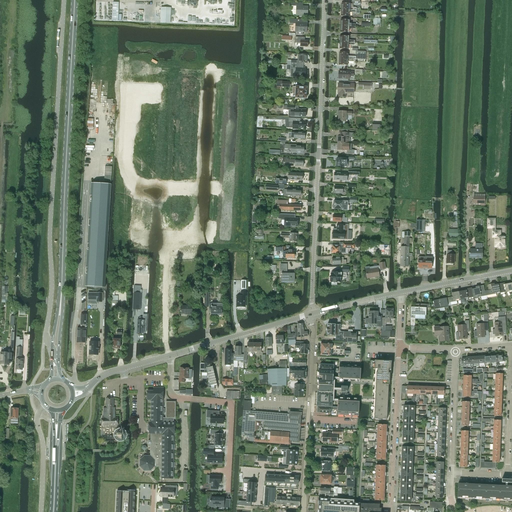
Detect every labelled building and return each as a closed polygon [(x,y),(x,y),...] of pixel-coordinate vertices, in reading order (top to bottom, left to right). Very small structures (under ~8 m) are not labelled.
[(342,8),(342,10),(356,10),(356,8),(353,8),(353,4),(358,5),(359,6),(361,6),(361,5),(361,4),(360,3),(360,2),(352,2),(352,4),(341,4),(341,8),(342,8)] [(291,3),(291,6),(296,7),(296,16),(308,16),(307,15),(307,14),(308,7),(308,6),(303,6),(300,6),(300,3),(292,3),(291,3)] [(290,24),(295,24),(295,25),(295,32),(296,32),(296,35),(302,35),(303,35),(303,33),(303,32),(307,33),(307,32),(306,32),(307,24),(300,23),(300,20),(290,20),(290,24)] [(301,38),(295,38),(295,44),(300,44),(300,47),(307,48),(308,41),(300,41),(301,38)] [(355,57),(349,57),(349,58),(348,58),(348,53),(339,53),(339,57),(340,57),(340,61),(339,61),(339,65),(347,66),(347,62),(349,62),(354,62),(354,59),(365,60),(366,51),(357,51),(356,51),(355,57)] [(287,61),(287,65),(291,65),(291,66),(299,66),(299,63),(307,64),(308,64),(308,60),(308,59),(309,59),(309,56),(308,55),(298,55),(297,61),(291,61),(287,61)] [(286,65),(286,69),(291,70),(290,70),(296,70),(296,71),(296,77),(301,77),(302,78),(302,77),(305,77),(305,69),(299,69),(299,66),(291,66),(291,65),(287,65),(286,65)] [(354,85),(338,84),(338,93),(341,93),(340,97),(345,97),(348,93),(354,94),(354,85)] [(306,88),(293,88),(292,98),(301,98),(301,99),(302,100),(304,100),(305,99),(305,98),(306,98),(306,92),(307,92),(307,89),(306,89),(306,88)] [(288,117),(291,117),(306,117),(306,116),(306,115),(306,112),(306,110),(294,110),(294,106),(288,106),(284,106),(284,110),(287,110),(288,110),(288,117)] [(346,122),(346,116),(352,116),(352,113),(338,112),(338,115),(339,115),(338,122),(346,122)] [(289,118),(288,128),(293,128),(293,129),(297,129),(297,128),(305,129),(305,128),(306,127),(306,125),(305,125),(305,123),(301,123),(301,122),(300,122),(300,119),(289,118)] [(338,144),(345,144),(349,144),(349,142),(350,142),(350,139),(349,139),(349,138),(354,138),(354,133),(347,133),(347,130),(343,130),(343,133),(342,133),(342,137),(338,137),(338,144)] [(291,153),(296,153),(304,153),(305,152),(305,150),(304,150),(304,147),(296,146),(296,145),(285,145),(284,150),(291,151),(291,153)] [(278,157),(278,159),(282,160),(282,162),(284,162),(295,163),(295,166),(303,167),(303,166),(304,165),(304,164),(303,163),(303,160),(292,160),(289,160),(289,158),(282,157),(278,157)] [(347,167),(348,161),(347,161),(347,159),(344,159),(337,158),(336,167),(347,167)] [(338,180),(343,181),(343,182),(347,182),(347,174),(343,174),(343,173),(340,173),(334,173),(334,180),(338,180)] [(91,183),(85,286),(105,287),(111,185),(91,183)] [(345,195),(345,187),(334,186),(334,187),(333,188),(333,190),(334,190),(334,193),(342,193),(342,195),(345,195)] [(484,205),(485,197),(473,196),(473,204),(481,204),(481,205),(484,205)] [(338,209),(342,209),(342,210),(347,211),(348,205),(348,200),(342,200),(342,202),(334,202),(334,201),(334,205),(333,205),(333,206),(333,207),(333,208),(333,209),(337,209),(338,209)] [(277,201),(277,205),(279,205),(279,210),(301,211),(301,205),(288,205),(288,201),(286,201),(278,201),(277,201)] [(284,226),(297,227),(298,219),(293,218),(293,215),(278,214),(278,219),(284,220),(284,226)] [(495,247),(498,247),(498,248),(499,248),(500,248),(501,248),(501,247),(504,247),(504,237),(500,237),(500,231),(495,231),(495,219),(488,219),(488,228),(493,228),(492,237),(495,237),(495,247)] [(333,234),(332,234),(332,239),(347,239),(348,225),(336,225),(336,229),(333,229),(333,234)] [(448,238),(458,238),(458,229),(449,229),(448,238)] [(401,246),(400,266),(408,266),(409,256),(412,257),(412,253),(409,253),(410,232),(402,231),(402,237),(405,238),(404,246),(401,246)] [(297,234),(293,234),(293,233),(292,233),(292,234),(289,234),(280,234),(280,238),(289,238),(289,242),(297,242),(297,234)] [(331,249),(331,252),(331,253),(340,253),(344,253),(344,248),(354,248),(355,244),(343,243),(343,246),(340,246),(332,246),(332,248),(332,249),(331,249)] [(482,244),(475,243),(475,247),(476,247),(476,250),(469,250),(469,258),(482,258),(482,250),(480,250),(480,247),(482,247),(482,244)] [(275,247),(275,252),(283,252),(283,258),(285,258),(285,259),(294,259),(294,258),(295,258),(295,255),(294,255),(294,252),(292,252),(292,251),(290,251),(290,250),(288,250),(288,251),(286,251),(286,247),(275,247)] [(370,270),(366,270),(367,278),(379,276),(378,269),(380,269),(380,270),(385,269),(384,262),(379,263),(380,266),(370,268),(370,270)] [(286,264),(280,264),(280,272),(281,272),(281,274),(281,282),(291,282),(291,279),(294,279),(295,279),(295,273),(287,274),(287,264),(286,264)] [(330,277),(330,281),(331,281),(331,285),(337,285),(337,282),(341,282),(341,278),(346,278),(346,272),(349,272),(349,267),(343,267),(342,273),(339,273),(339,272),(334,272),(334,274),(331,274),(331,276),(330,277)] [(498,284),(500,292),(500,293),(508,291),(510,295),(511,293),(511,285),(511,283),(508,284),(508,282),(498,284)] [(486,291),(487,295),(496,294),(496,292),(500,292),(498,284),(494,285),(494,283),(490,284),(491,290),(486,291)] [(476,288),(472,289),(473,296),(474,299),(478,299),(478,297),(487,295),(486,291),(485,291),(484,286),(475,287),(476,288)] [(463,291),(459,291),(460,299),(461,303),(465,302),(464,298),(473,296),(472,289),(472,288),(463,290),(463,291)] [(446,298),(448,307),(448,306),(448,303),(457,301),(456,300),(460,299),(459,291),(455,292),(455,290),(451,291),(452,297),(446,298)] [(237,296),(237,307),(245,307),(245,296),(247,296),(247,292),(241,292),(241,296),(237,296)] [(102,293),(88,293),(88,304),(96,304),(96,302),(102,302),(102,293)] [(134,293),(133,317),(134,317),(135,309),(141,310),(141,306),(139,306),(140,305),(141,305),(141,297),(140,297),(140,293),(134,293)] [(209,304),(209,311),(211,311),(211,314),(218,314),(218,315),(220,315),(220,314),(222,314),(222,304),(222,294),(218,294),(218,304),(211,304),(209,304)] [(120,309),(121,303),(118,303),(118,296),(112,296),(112,301),(111,301),(111,308),(118,308),(118,309),(120,309)] [(435,309),(448,307),(446,298),(433,300),(435,309)] [(427,315),(427,308),(429,308),(429,305),(427,304),(416,304),(416,307),(411,307),(411,325),(415,325),(415,318),(415,315),(427,315)] [(192,315),(192,307),(181,306),(181,311),(180,311),(180,312),(181,312),(181,314),(187,314),(187,315),(192,315)] [(382,318),(382,325),(385,325),(385,323),(390,323),(390,318),(393,318),(393,314),(392,314),(392,309),(392,308),(388,308),(388,309),(385,309),(385,315),(385,318),(382,318)] [(366,319),(366,324),(377,324),(377,327),(381,327),(381,317),(378,317),(378,312),(369,312),(369,319),(366,319)] [(85,343),(86,333),(87,315),(81,314),(80,328),(77,328),(77,342),(85,343)] [(495,335),(496,336),(503,335),(503,329),(506,329),(505,317),(498,317),(498,322),(494,323),(495,329),(492,330),(493,335),(495,335)] [(138,320),(137,333),(138,333),(138,335),(141,335),(141,334),(144,334),(144,332),(145,332),(146,320),(140,320),(138,320)] [(458,326),(459,333),(457,333),(456,334),(456,340),(457,340),(460,340),(459,339),(467,338),(466,332),(470,332),(469,320),(465,321),(465,325),(458,326)] [(476,324),(477,337),(485,337),(484,330),(488,330),(487,323),(476,324)] [(304,337),(308,337),(307,332),(304,332),(303,324),(297,324),(297,328),(295,328),(295,337),(298,337),(298,338),(304,337)] [(327,324),(327,335),(338,336),(338,330),(341,330),(341,325),(327,324)] [(449,340),(448,328),(440,328),(439,327),(435,327),(436,336),(440,335),(440,341),(449,340)] [(339,336),(339,340),(343,340),(343,342),(345,342),(346,342),(347,342),(357,343),(357,333),(354,332),(352,332),(352,330),(349,330),(348,330),(348,332),(344,332),(343,336),(339,336)] [(275,336),(276,344),(276,347),(281,347),(281,344),(283,344),(283,336),(275,336)] [(307,354),(308,345),(306,345),(306,343),(295,342),(295,337),(288,338),(289,345),(290,345),(295,345),(295,348),(300,348),(300,354),(302,354),(307,354)] [(12,351),(13,351),(13,350),(14,341),(11,341),(11,349),(8,349),(8,353),(1,352),(1,364),(9,365),(9,362),(12,362),(12,351)] [(98,355),(98,342),(89,342),(89,355),(98,355)] [(320,350),(320,354),(321,354),(321,355),(332,355),(332,348),(331,348),(331,347),(329,347),(329,348),(321,348),(321,350),(320,350)] [(225,350),(225,365),(231,365),(231,364),(233,364),(233,361),(234,355),(231,355),(231,350),(225,350)] [(496,355),(497,362),(497,365),(500,365),(499,362),(506,361),(505,357),(502,357),(502,355),(496,355)] [(462,364),(467,364),(467,365),(470,364),(470,367),(473,367),(472,357),(466,358),(466,359),(462,359),(462,364)] [(391,361),(382,361),(370,360),(370,361),(369,368),(371,369),(373,369),(374,369),(377,369),(377,372),(377,373),(376,373),(376,380),(376,385),(374,419),(387,420),(389,384),(389,381),(389,380),(389,374),(389,373),(389,369),(390,369),(391,369),(391,368),(391,367),(391,361)] [(279,369),(267,369),(268,386),(272,386),(282,386),(286,386),(287,361),(279,361),(279,369)] [(200,369),(200,373),(208,373),(211,388),(215,388),(215,385),(217,384),(214,371),(213,371),(211,362),(207,362),(208,363),(201,363),(200,369)] [(338,374),(338,376),(339,377),(339,378),(360,379),(361,365),(340,364),(339,374),(338,374)] [(185,382),(185,379),(188,379),(188,368),(180,368),(180,369),(181,369),(181,372),(180,372),(180,373),(181,373),(181,377),(179,377),(179,382),(185,382)] [(289,368),(289,370),(290,370),(289,381),(297,382),(297,379),(306,379),(306,369),(294,368),(289,368)] [(318,381),(318,385),(333,386),(334,372),(333,372),(329,372),(319,371),(318,381)] [(297,385),(297,382),(289,381),(289,388),(295,388),(294,396),(303,396),(304,385),(297,385)] [(272,386),(271,394),(282,395),(282,386),(272,386)] [(407,394),(413,394),(413,386),(407,386),(402,386),(401,393),(407,394)] [(162,470),(162,478),(166,479),(173,479),(173,467),(174,467),(174,463),(173,463),(174,450),(175,450),(175,445),(174,445),(174,434),(175,434),(175,422),(173,422),(173,418),(175,418),(175,402),(166,402),(166,418),(163,418),(163,414),(164,414),(165,409),(163,409),(163,400),(163,388),(154,388),(154,391),(147,391),(147,400),(151,400),(151,422),(149,422),(149,424),(149,432),(149,434),(151,434),(151,441),(149,441),(148,442),(148,443),(149,445),(151,445),(151,456),(144,456),(140,460),(140,466),(144,471),(150,471),(155,467),(159,467),(159,470),(162,470)] [(239,399),(239,391),(227,391),(226,399),(232,399),(233,399),(239,399)] [(317,398),(317,406),(332,406),(332,393),(318,392),(317,392),(317,398)] [(244,395),(241,435),(249,436),(249,441),(288,445),(289,441),(297,441),(299,415),(249,411),(250,395),(244,395)] [(104,418),(102,418),(102,425),(118,425),(118,418),(115,418),(115,416),(115,411),(114,411),(113,398),(106,398),(107,408),(104,408),(104,412),(104,418)] [(337,410),(337,415),(359,416),(359,403),(359,402),(338,401),(337,407),(337,410)] [(18,424),(18,418),(18,417),(19,417),(19,416),(19,415),(18,415),(18,409),(17,409),(16,408),(16,407),(15,407),(14,407),(14,408),(13,408),(12,410),(10,410),(10,422),(14,422),(14,423),(18,424)] [(210,424),(221,424),(224,424),(224,415),(221,415),(219,414),(219,411),(207,411),(206,418),(211,418),(210,424)] [(342,435),(342,430),(333,429),(333,433),(323,433),(322,437),(321,438),(321,440),(322,441),(322,442),(337,443),(337,435),(342,435)] [(221,431),(210,430),(210,434),(214,434),(214,446),(222,446),(223,434),(221,434),(221,431)] [(120,440),(121,440),(122,440),(123,439),(124,438),(125,437),(125,436),(125,435),(125,434),(124,433),(123,432),(122,431),(121,431),(120,431),(119,431),(118,431),(118,432),(117,432),(117,433),(116,433),(116,434),(116,435),(116,436),(116,437),(116,438),(117,438),(117,439),(118,439),(119,440),(120,440)] [(283,457),(286,457),(297,458),(298,451),(288,450),(289,446),(280,446),(280,449),(283,449),(283,457)] [(339,446),(338,449),(334,449),(321,448),(321,456),(326,456),(326,460),(335,460),(335,456),(334,456),(334,451),(342,452),(342,450),(348,450),(349,446),(339,446)] [(203,449),(203,455),(207,455),(207,463),(223,463),(223,455),(214,454),(214,449),(203,449)] [(297,465),(297,458),(286,457),(285,465),(278,464),(278,468),(287,469),(287,465),(297,465)] [(321,466),(321,471),(331,471),(331,462),(321,461),(320,462),(320,465),(321,466)] [(210,475),(210,483),(211,483),(211,489),(218,489),(218,483),(220,483),(221,475),(210,475)] [(266,475),(265,482),(298,484),(299,479),(299,476),(297,476),(292,476),(266,475)] [(321,479),(321,483),(332,484),(333,481),(334,481),(334,480),(335,478),(334,477),(331,477),(331,475),(321,475),(321,476),(320,476),(320,479),(321,479)] [(244,479),(243,483),(247,483),(247,493),(256,493),(256,483),(252,483),(252,480),(244,479)] [(161,488),(161,492),(162,492),(162,496),(168,497),(174,497),(174,496),(174,493),(174,492),(174,489),(177,490),(177,487),(177,486),(165,485),(165,487),(165,488),(161,488)] [(458,486),(458,496),(511,498),(511,488),(459,486),(458,486)] [(319,490),(319,492),(320,493),(320,494),(324,494),(324,497),(333,498),(337,498),(338,487),(334,487),(334,488),(329,488),(320,487),(320,490),(319,490)] [(134,511),(135,490),(116,489),(114,511),(134,511)] [(238,501),(238,505),(251,506),(251,503),(255,503),(256,493),(247,493),(246,501),(238,501)] [(211,496),(210,507),(223,507),(223,508),(230,508),(230,499),(224,499),(224,497),(211,496)] [(291,497),(291,505),(299,506),(300,498),(291,497)] [(380,511),(381,508),(377,508),(378,505),(380,505),(380,504),(378,504),(360,504),(359,503),(358,503),(356,503),(355,503),(354,503),(354,502),(354,501),(329,499),(329,498),(324,498),(318,498),(318,504),(319,504),(318,510),(318,511),(380,511)]
